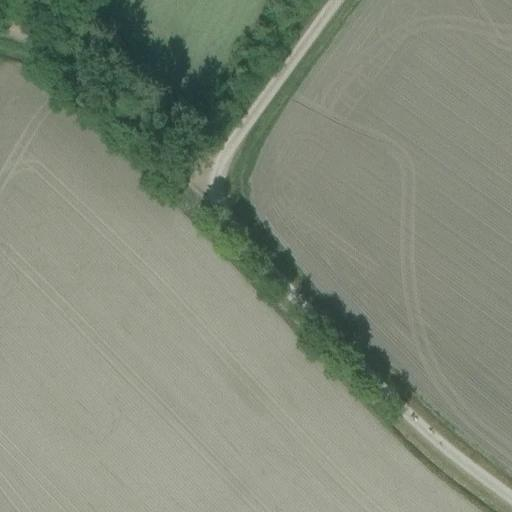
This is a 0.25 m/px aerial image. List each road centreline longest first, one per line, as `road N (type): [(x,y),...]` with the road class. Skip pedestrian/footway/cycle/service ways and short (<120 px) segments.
road 1 (unclassified): [(201,189),(263,270),(386,397),(511,501)]
road 2 (track): [(0,27),(31,37),(147,151),(201,189)]
road 3 (residential): [(337,0),(201,189)]
